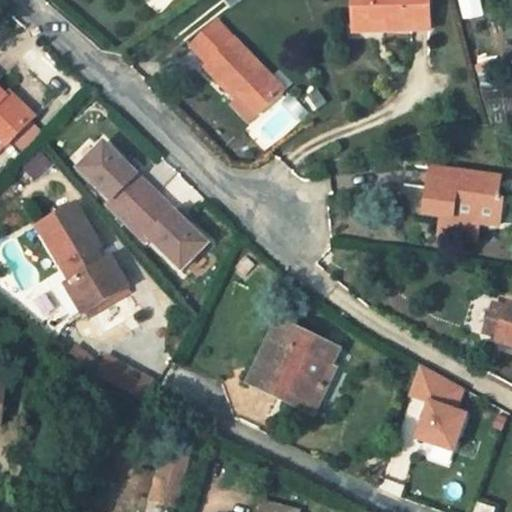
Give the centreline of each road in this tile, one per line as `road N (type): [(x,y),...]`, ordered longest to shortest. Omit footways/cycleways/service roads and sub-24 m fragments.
road 1 (residential): [(267,227),(12,0)]
road 2 (residential): [(180,416),(406,511)]
